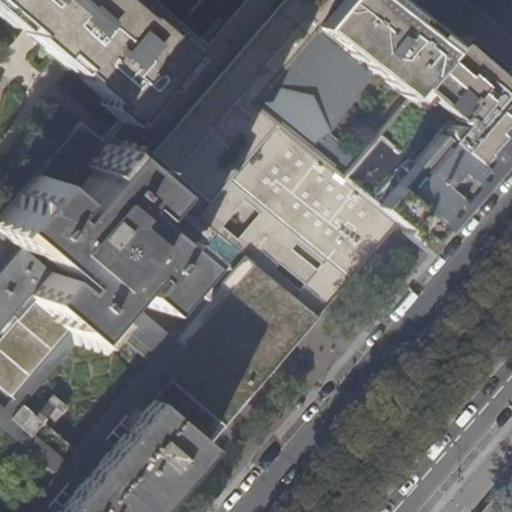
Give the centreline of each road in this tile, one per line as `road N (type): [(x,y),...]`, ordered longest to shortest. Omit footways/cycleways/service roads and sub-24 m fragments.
road 1 (primary): [(511,217),(254,511)]
road 2 (primary): [(392,511),(511,375)]
